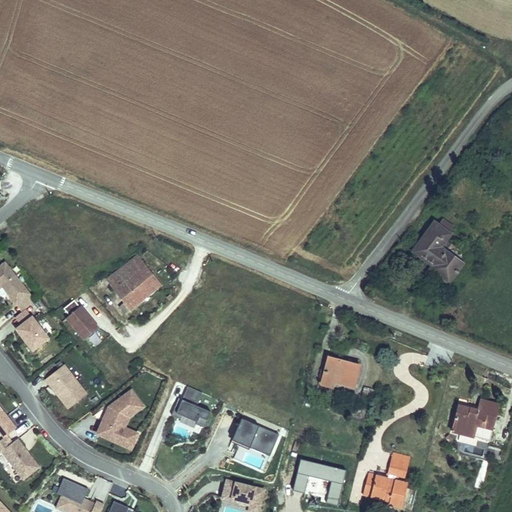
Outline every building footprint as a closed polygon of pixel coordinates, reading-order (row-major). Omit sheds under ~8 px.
[(412,224),(395,263),(421,273),(418,283),(439,290),(448,264),(423,256),(430,238),(423,235),(427,231),(412,224)] [(161,286),(137,256),(105,281),(126,306),(119,311),(124,317),(161,286)] [(6,258),(0,262),(0,287),(3,285),(22,310),(37,300),(6,258)] [(97,332),(78,309),(63,321),(81,344),(97,332)] [(52,336),(32,312),(15,326),(34,351),(52,336)] [(361,357),(328,349),(321,381),(337,386),(339,378),(356,381),(361,357)] [(89,392),(65,362),(46,378),(69,408),(89,392)] [(203,390),(188,385),(182,399),(170,395),(163,411),(181,418),(183,413),(197,419),(195,423),(204,427),(211,409),(197,403),(203,390)] [(146,404),(133,386),(109,403),(95,432),(132,447),(139,430),(127,425),(130,416),(146,404)] [(0,432),(3,437),(8,433),(18,426),(0,401),(0,432)] [(473,408),(453,405),(447,431),(487,441),(495,405),(476,401),(473,408)] [(281,432),(242,415),(233,437),(271,454),(281,432)] [(8,433),(3,437),(0,439),(0,451),(2,450),(23,479),(42,465),(20,435),(13,440),(8,433)] [(408,459),(389,455),(385,480),(365,476),(360,496),(389,502),(388,508),(401,510),(406,486),(393,484),(394,479),(404,480),(408,459)] [(300,461),(293,492),(319,497),(318,502),(337,506),(345,471),(300,461)] [(89,485),(65,476),(58,492),(62,493),(55,507),(67,511),(101,511),(106,501),(96,498),(95,500),(85,495),(89,485)] [(261,511),(267,486),(226,476),(221,498),(249,504),(247,511),(251,511),(261,511)] [(39,500),(33,511),(55,511),(57,509),(39,500)] [(108,511),(136,511),(114,501),(108,511)] [(8,511),(0,503),(0,511),(8,511)]
